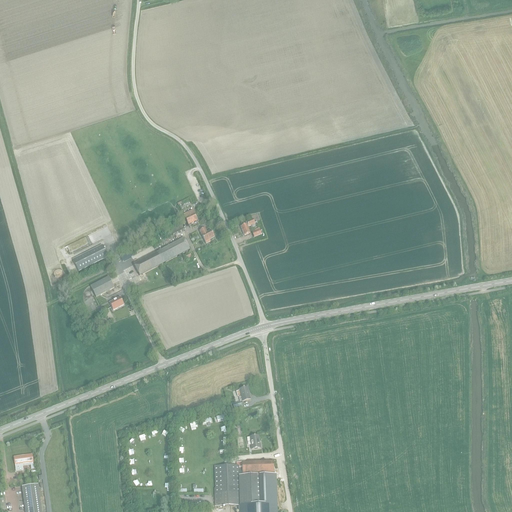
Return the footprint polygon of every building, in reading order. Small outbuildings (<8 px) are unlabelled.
[(193,210),(183,215),(188,225),(197,221),(193,210)] [(247,225),(241,227),(245,236),(251,233),(248,227),(256,224),(254,220),(246,223),(247,225)] [(174,235),(184,230),(181,223),(171,228),(174,235)] [(209,239),(214,237),(211,230),(207,232),(205,228),(199,231),(205,242),(206,243),(210,241),(209,239)] [(162,264),(190,250),(184,239),(157,253),(162,264)] [(108,257),(102,245),(73,260),(78,271),(108,257)] [(123,262),(132,257),(129,252),(120,257),(123,262)] [(157,253),(134,265),(139,276),(162,264),(157,253)] [(109,278),(104,280),(91,287),(96,298),(114,289),(109,278)] [(124,305),(120,298),(109,303),(113,311),(124,305)] [(239,389),(240,390),(236,391),(237,396),(241,396),(243,401),(251,399),(248,387),(239,389)] [(252,450),(261,448),(259,436),(250,437),(252,450)] [(23,471),(22,464),(33,462),(32,455),(14,457),(15,461),(14,461),(14,462),(15,462),(16,472),(23,471)] [(238,466),(214,467),(216,507),(240,506),(239,511),(276,511),(276,496),(277,496),(276,474),(274,474),(273,461),(242,463),(242,462),(238,463),(238,466)] [(41,511),(38,485),(22,487),(25,511),(41,511)]
